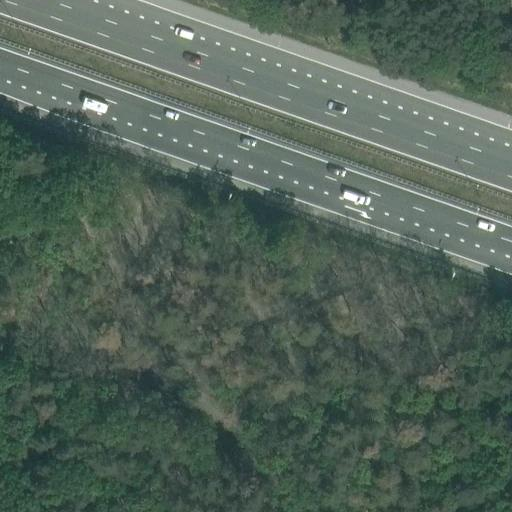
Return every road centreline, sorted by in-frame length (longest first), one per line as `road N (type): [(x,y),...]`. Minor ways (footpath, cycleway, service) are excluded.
road 1 (motorway): [(0,62),(511,241)]
road 2 (motorway): [(511,168),(24,0)]
road 3 (track): [(300,511),(200,406),(0,336)]
